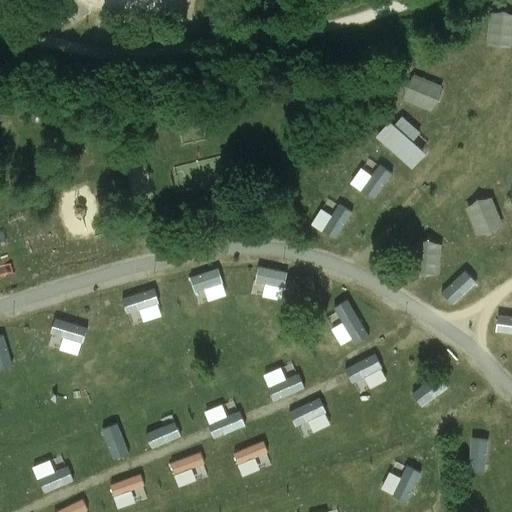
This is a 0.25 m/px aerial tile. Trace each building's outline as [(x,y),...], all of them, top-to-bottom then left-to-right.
[(511,11),(492,9),(488,41),(511,44),(511,11)] [(403,98),(434,111),(446,85),(415,72),(403,98)] [(377,135),(415,168),(430,151),(415,138),(422,130),(404,115),(396,124),(391,119),(377,135)] [(374,173),(363,166),(352,182),(377,199),(394,172),(381,163),(374,173)] [(493,194),(467,205),(480,236),(506,225),(493,194)] [(335,214),(323,207),(313,224),(339,238),(354,211),(341,203),(335,214)] [(437,275),(448,245),(425,237),(414,268),(437,275)] [(284,299),(290,271),(260,265),(254,293),(284,299)] [(192,276),(200,303),(229,294),(221,266),(192,276)] [(456,304),(480,282),(467,269),(444,291),(456,304)] [(342,347),(369,335),(352,298),(337,305),(345,322),(333,327),(342,347)] [(511,332),(511,315),(500,315),(499,332),(511,332)] [(0,334),(0,369),(16,364),(6,332),(0,334)] [(301,373),(288,378),(284,365),(265,373),(276,400),(307,387),(301,373)] [(292,410),(304,436),(333,424),(322,397),(292,410)] [(176,420),(148,433),(155,447),(183,435),(176,420)] [(113,458),(130,453),(121,422),(104,427),(113,458)] [(473,437),(471,470),(488,471),(490,437),(473,437)] [(266,441),(235,450),(243,476),(262,470),(258,456),(269,452),(266,441)] [(179,486),(199,481),(196,468),(207,465),(204,452),(172,460),(179,486)] [(52,459),(35,465),(46,492),(75,480),(70,465),(57,470),(52,459)] [(411,501),(423,471),(408,465),(404,477),(390,472),(383,490),(411,501)] [(118,506),(149,499),(143,474),(112,481),(118,506)] [(55,511),(83,511),(90,509),(85,498),(55,511)]
